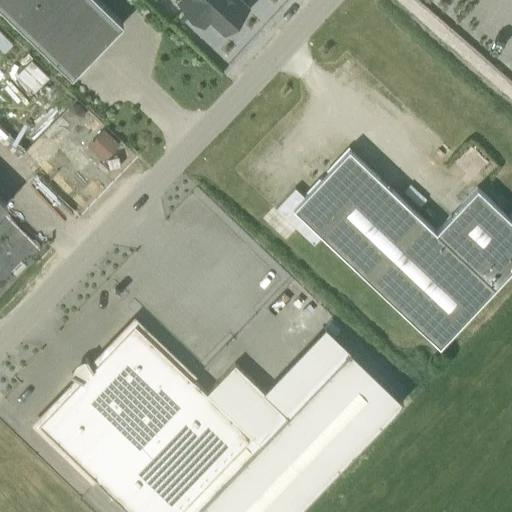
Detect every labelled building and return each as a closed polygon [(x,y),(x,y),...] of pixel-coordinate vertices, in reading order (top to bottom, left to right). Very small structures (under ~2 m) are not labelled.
[(0,0),(0,6),(72,76),(123,23),(99,0),(0,0)] [(177,0),(177,1),(203,26),(210,19),(226,33),(249,8),(240,0),(177,0)] [(55,144),(64,134),(55,125),(46,135),(55,144)] [(106,128),(97,138),(113,153),(122,143),(106,128)] [(32,164),(48,149),(39,139),(23,154),(32,164)] [(436,230),(349,148),(304,195),(296,187),(276,208),(314,244),(322,235),(440,345),(511,268),(511,219),(477,187),(436,230)] [(294,511),(404,398),(352,348),(288,413),(264,390),(235,362),(207,392),(135,323),(92,367),(87,358),(85,359),(86,360),(73,373),(72,373),(71,374),(80,379),(38,424),(129,511),(294,511)]
